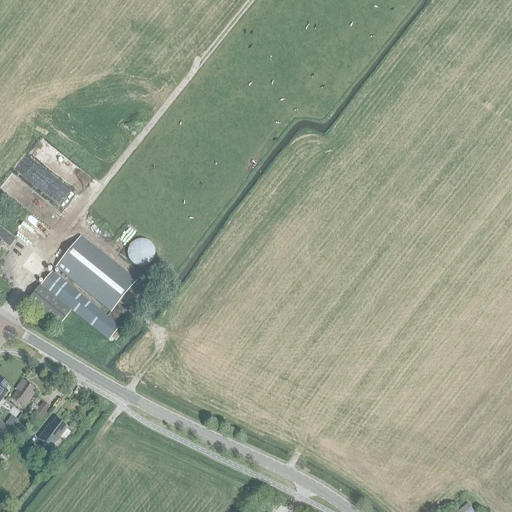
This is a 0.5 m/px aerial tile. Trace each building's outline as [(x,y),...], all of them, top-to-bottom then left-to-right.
[(9,240),(10,238),(0,229),(0,247),(3,244),(5,245),(9,240)] [(55,268),(110,313),(135,282),(80,237),(55,268)] [(40,285),(41,286),(27,303),(57,328),(71,311),(109,341),(119,328),(51,272),(40,285)] [(11,399),(24,409),(34,394),(31,392),(34,389),(22,380),(15,390),(16,391),(11,399)] [(49,407),(43,403),(33,416),(39,420),(49,407)] [(68,429),(55,420),(47,431),(45,429),(37,440),(53,451),(62,439),(61,438),(68,429)] [(9,429),(0,422),(0,438),(2,440),(9,429)] [(12,451),(23,460),(29,454),(19,445),(12,451)] [(0,464),(2,466),(8,459),(2,454),(0,456),(0,464)]
